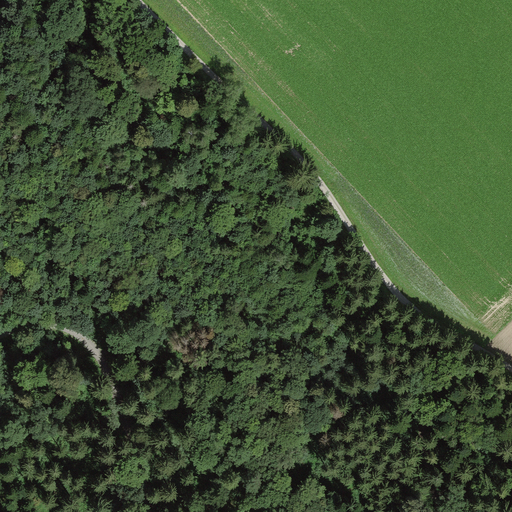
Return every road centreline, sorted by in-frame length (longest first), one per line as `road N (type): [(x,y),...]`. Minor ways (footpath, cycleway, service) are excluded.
road 1 (track): [(150,0),(474,343)]
road 2 (track): [(0,333),(49,324),(91,346),(118,397),(144,511)]
road 3 (track): [(474,343),(428,397),(446,511)]
